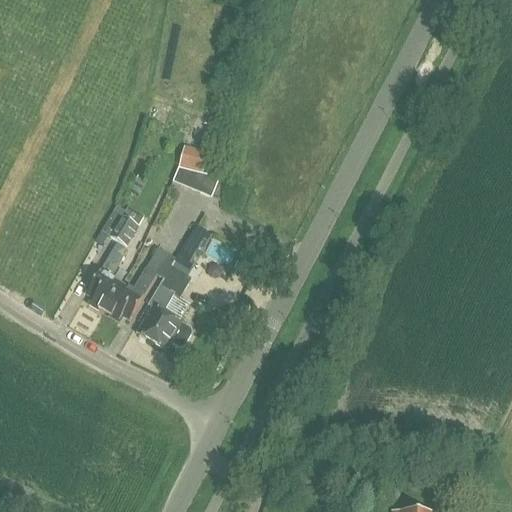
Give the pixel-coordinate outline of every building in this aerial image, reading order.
[(202,173),(207,152),(184,145),(178,167),(202,173)] [(178,167),(173,180),(214,196),(221,178),(202,173),(178,167)] [(102,233),(108,237),(127,248),(144,218),(128,209),(125,214),(116,209),(102,233)] [(88,307),(104,316),(121,289),(110,283),(127,254),(116,247),(99,276),(88,296),(93,299),(88,307)] [(132,295),(121,289),(104,316),(119,325),(124,318),(129,321),(141,300),(143,301),(156,278),(161,282),(173,260),(155,251),(132,295)] [(162,284),(147,309),(152,311),(137,339),(165,353),(170,344),(178,348),(183,346),(190,334),(188,329),(180,325),(179,324),(188,309),(177,302),(190,281),(188,280),(171,270),(162,284)]
